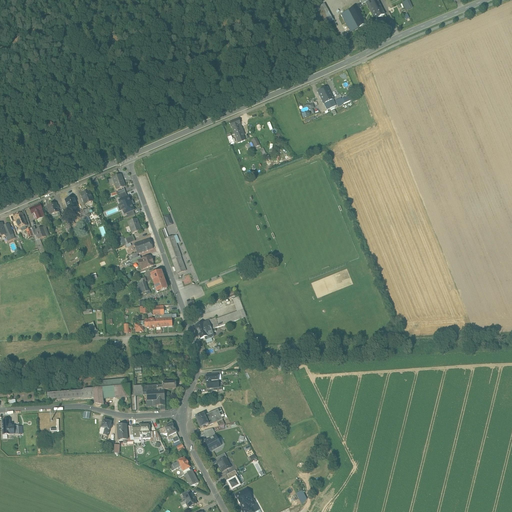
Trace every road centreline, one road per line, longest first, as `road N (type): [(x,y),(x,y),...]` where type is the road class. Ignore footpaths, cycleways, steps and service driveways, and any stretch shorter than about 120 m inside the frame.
road 1 (tertiary): [(127,157),(489,0)]
road 2 (residential): [(127,157),(198,347),(197,376),(181,414)]
road 3 (unclassified): [(0,411),(73,406),(181,414)]
road 4 (track): [(67,0),(127,157)]
road 5 (tertiary): [(0,213),(127,157)]
